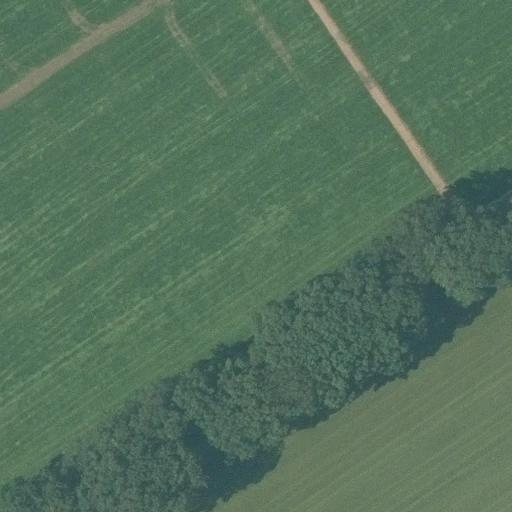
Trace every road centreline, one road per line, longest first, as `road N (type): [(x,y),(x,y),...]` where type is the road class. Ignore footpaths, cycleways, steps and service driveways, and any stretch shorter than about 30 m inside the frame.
road 1 (secondary): [(47,511),(511,204)]
road 2 (unknown): [(471,231),(324,0)]
